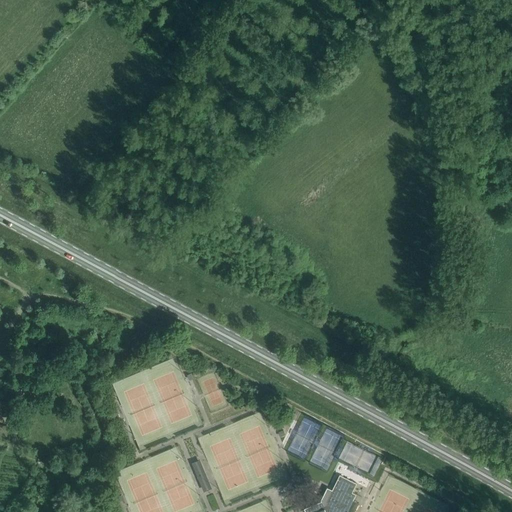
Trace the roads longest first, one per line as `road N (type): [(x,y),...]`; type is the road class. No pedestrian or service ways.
road 1 (secondary): [(511,490),(0,214)]
road 2 (track): [(466,125),(453,325),(387,364),(511,430)]
